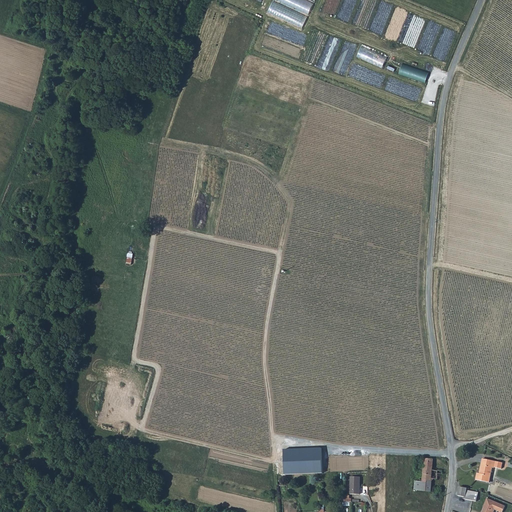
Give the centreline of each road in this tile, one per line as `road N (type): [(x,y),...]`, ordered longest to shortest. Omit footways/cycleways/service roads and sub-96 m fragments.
road 1 (unclassified): [(481,0),(444,93),(430,248),(428,314),(452,461),(446,511)]
road 2 (track): [(280,254),(157,228),(135,357),(157,372),(148,432),(274,463)]
road 3 (track): [(278,511),(264,350),(287,199),(248,163),(160,145)]
road 4 (track): [(0,198),(48,47),(0,31)]
road 5 (track): [(451,454),(272,440)]
